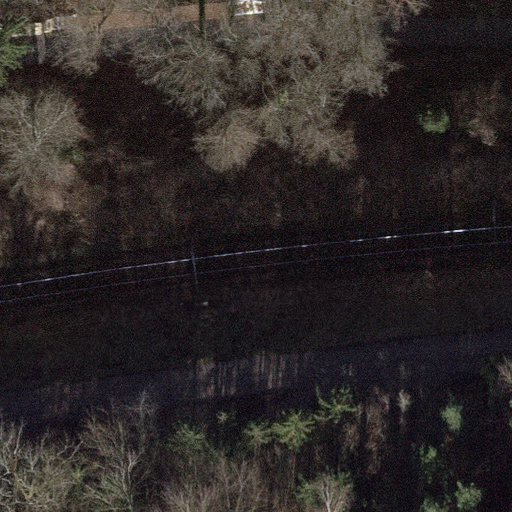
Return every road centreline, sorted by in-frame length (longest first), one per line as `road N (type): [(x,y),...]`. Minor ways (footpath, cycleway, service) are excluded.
road 1 (track): [(0,415),(511,342)]
road 2 (track): [(0,50),(305,27),(511,35)]
road 3 (track): [(3,511),(459,348)]
